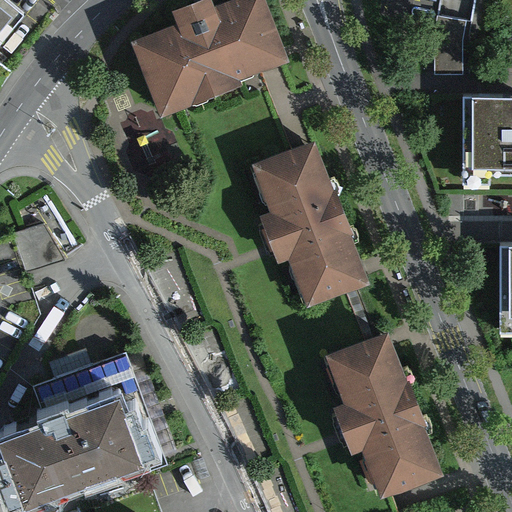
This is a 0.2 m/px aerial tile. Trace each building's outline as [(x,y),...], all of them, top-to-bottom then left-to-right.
[(0,0),(0,50),(28,16),(8,0),(0,0)] [(135,40),(162,114),(245,83),(242,75),(291,57),(270,0),(228,0),(218,4),(216,0),(196,0),(176,7),(182,23),(135,40)] [(438,22),(437,76),(465,76),(466,22),(438,22)] [(511,94),(466,94),(466,182),(493,182),(493,172),(511,172),(511,94)] [(290,265),(308,313),(370,290),(352,242),(354,241),(337,196),(334,197),(316,147),(253,170),(270,217),(260,221),(278,269),(290,265)] [(16,237),(30,273),(65,260),(52,223),(16,237)] [(511,240),(502,241),(502,328),(511,328),(511,240)] [(387,333),(324,357),(342,404),(330,409),(348,457),(361,452),(380,502),(442,479),(387,333)] [(36,386),(47,415),(67,408),(70,415),(121,395),(145,458),(150,470),(169,463),(127,352),(36,386)] [(2,440),(26,503),(145,458),(121,395),(70,415),(67,408),(47,415),(50,422),(2,440)]
